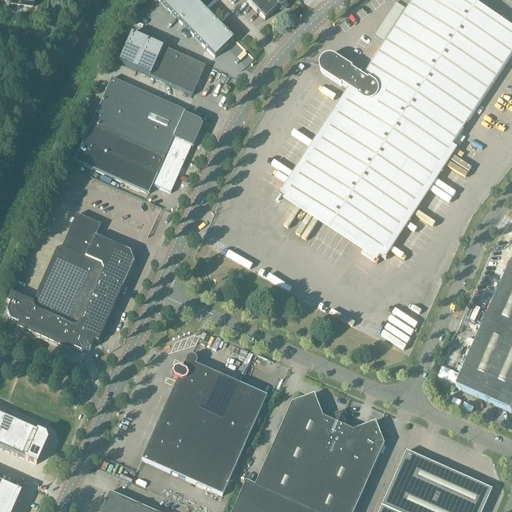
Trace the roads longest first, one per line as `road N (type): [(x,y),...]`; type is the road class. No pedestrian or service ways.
road 1 (unknown): [(195,210),(362,284),(391,279),(421,257),(490,168)]
road 2 (unclassified): [(157,293),(235,120),(291,43),(339,0)]
road 3 (unclassified): [(409,406),(157,293)]
road 4 (unclassified): [(60,511),(157,293)]
road 5 (unclassified): [(409,406),(484,231),(511,196)]
